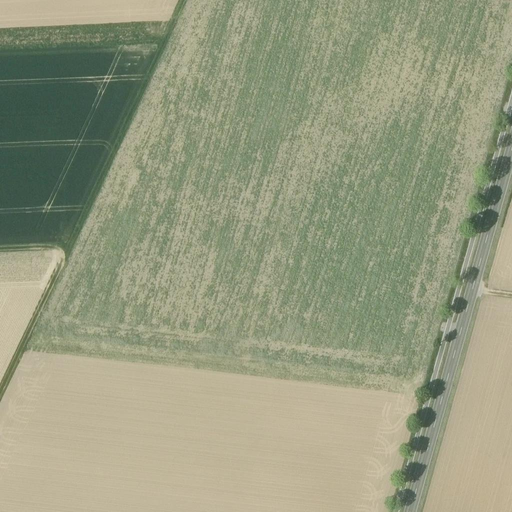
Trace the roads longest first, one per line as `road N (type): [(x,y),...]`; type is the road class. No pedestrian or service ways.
road 1 (secondary): [(409,511),(511,154)]
road 2 (track): [(181,0),(67,246)]
road 3 (track): [(67,246),(0,392)]
